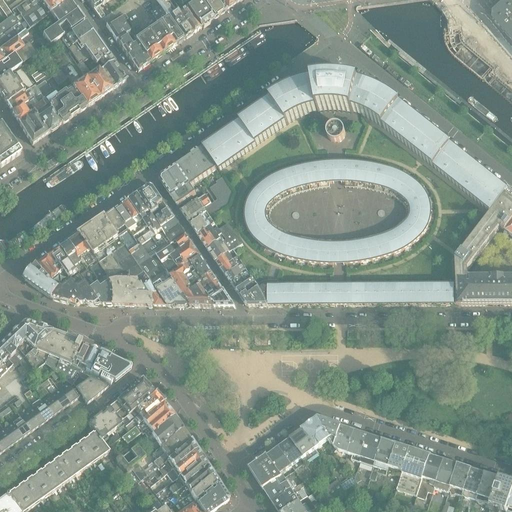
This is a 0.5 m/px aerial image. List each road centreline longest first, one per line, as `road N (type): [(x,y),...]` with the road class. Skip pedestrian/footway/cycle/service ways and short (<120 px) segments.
road 1 (residential): [(511,471),(318,409),(227,464)]
road 2 (residential): [(241,320),(511,321)]
road 3 (residential): [(149,174),(337,41)]
road 4 (residential): [(337,41),(511,180)]
road 5 (residential): [(149,362),(0,472)]
road 6 (residential): [(0,282),(149,174)]
road 7 (residential): [(149,174),(241,320)]
road 8 (residential): [(271,0),(138,88)]
road 9 (residential): [(104,336),(127,321),(241,320)]
road 10 (residential): [(227,464),(149,362)]
road 11 (residential): [(138,88),(34,160)]
